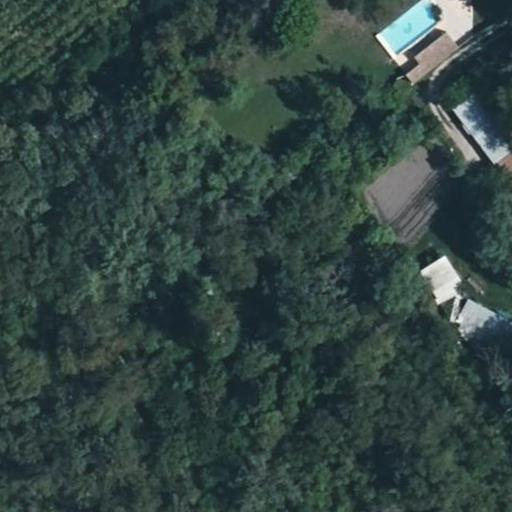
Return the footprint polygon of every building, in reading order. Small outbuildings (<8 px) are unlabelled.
[(405,72),(412,82),(458,47),(447,32),(417,55),(421,60),(405,72)] [(456,103),(489,163),(511,150),(511,124),(490,84),(456,103)] [(511,155),(500,165),(511,179),(511,155)] [(447,255),(422,270),(442,303),(467,287),(447,255)] [(485,330),(480,345),(511,355),(511,319),(466,303),(460,321),(485,330)]
